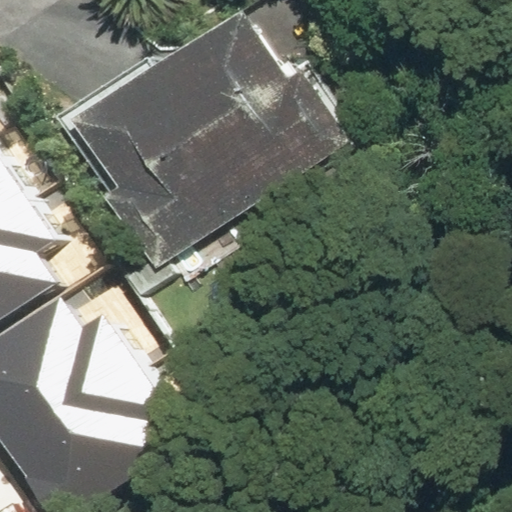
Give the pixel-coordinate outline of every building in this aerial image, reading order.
[(72,124),(164,265),(358,140),(311,68),(298,77),(252,7),(72,124)] [(0,156),(0,207),(24,191),(0,156)] [(24,191),(0,207),(0,315),(56,276),(37,249),(56,235),(24,191)] [(0,339),(0,444),(1,447),(134,355),(104,310),(84,323),(65,296),(0,339)] [(1,447),(46,511),(74,511),(188,433),(134,355),(1,447)]
